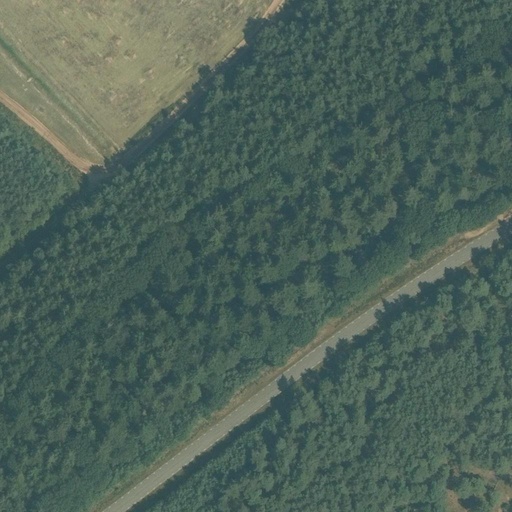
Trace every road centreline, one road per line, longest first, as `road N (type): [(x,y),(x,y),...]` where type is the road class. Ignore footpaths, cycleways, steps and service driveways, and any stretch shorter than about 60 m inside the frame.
road 1 (track): [(278,0),(183,107),(116,170),(98,177),(0,97)]
road 2 (unknown): [(0,272),(98,177)]
